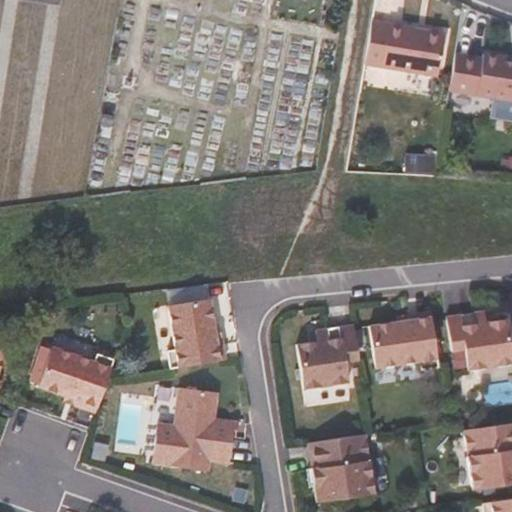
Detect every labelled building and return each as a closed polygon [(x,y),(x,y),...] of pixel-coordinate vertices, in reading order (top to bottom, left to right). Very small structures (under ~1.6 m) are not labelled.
[(445,78),(453,35),(382,21),(373,64),(445,78)] [(511,96),(511,54),(493,51),(492,56),(465,50),(458,85),(511,96)] [(220,354),(214,321),(210,292),(166,299),(173,344),(165,345),(168,363),(207,356),(220,354)] [(398,315),(432,310),(431,304),(398,309),(398,315)] [(511,356),(511,336),(508,311),(496,312),(486,314),(485,306),(485,304),(446,309),(451,344),(465,342),(468,364),(511,356)] [(496,312),(495,305),(485,306),(486,314),(496,312)] [(437,340),(432,310),(398,315),(369,319),(376,363),(418,356),(419,364),(440,361),(437,340)] [(360,354),(355,319),(315,323),(315,327),(316,335),(309,337),(297,338),(304,384),(350,377),(347,355),(360,354)] [(226,353),(220,320),(214,321),(220,354),(226,353)] [(107,373),(114,353),(96,346),(93,355),(51,341),(49,345),(40,341),(28,376),(38,379),(37,382),(51,387),(64,391),(98,402),(107,373)] [(233,429),(233,428),(207,425),(208,406),(214,406),(216,384),(174,380),(170,416),(156,415),(152,458),(208,464),(209,454),(229,455),(233,429)] [(98,402),(64,391),(63,398),(96,409),(98,402)] [(237,429),(240,409),(214,406),(208,406),(207,425),(233,428),(233,429),(237,429)] [(511,416),(468,423),(477,484),(511,478),(511,416)] [(376,490),(372,459),(366,428),(314,437),(308,437),(313,462),(320,462),(323,479),(315,480),(318,498),(337,495),(376,490)] [(323,479),(320,462),(313,462),(308,463),(311,481),(315,480),(323,479)] [(511,511),(511,492),(485,497),(486,511),(511,511)]
